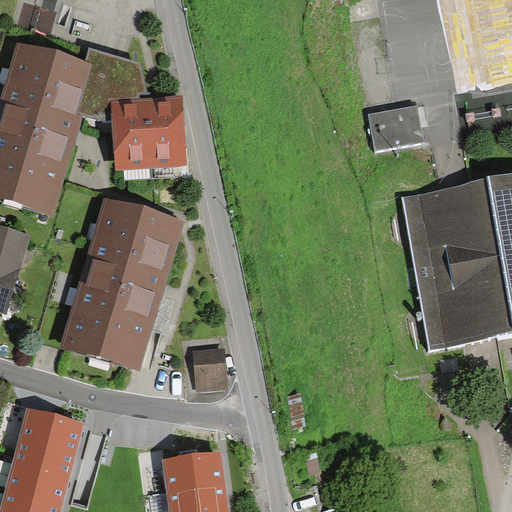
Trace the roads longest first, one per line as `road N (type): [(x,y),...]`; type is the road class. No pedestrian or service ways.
road 1 (secondary): [(172,0),(260,407)]
road 2 (residential): [(0,370),(94,398),(193,414),(260,407)]
